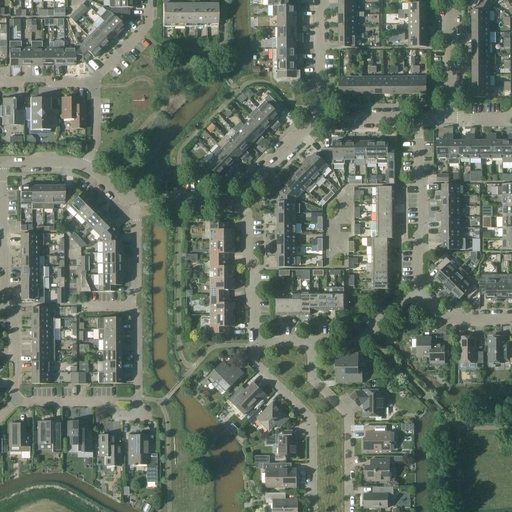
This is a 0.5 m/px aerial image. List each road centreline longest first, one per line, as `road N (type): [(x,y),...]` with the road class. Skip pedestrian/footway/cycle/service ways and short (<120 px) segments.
road 1 (residential): [(16,405),(105,403),(137,414),(135,202)]
road 2 (residential): [(16,405),(4,164)]
road 3 (residential): [(310,511),(306,417),(255,364),(255,338)]
road 4 (residential): [(312,340),(311,378),(346,411),(349,511)]
road 5 (residential): [(419,117),(418,288)]
road 6 (residential): [(255,338),(255,264),(248,222),(234,202)]
road 7 (residential): [(418,288),(364,335),(312,340)]
road 8 (residential): [(234,202),(321,117)]
